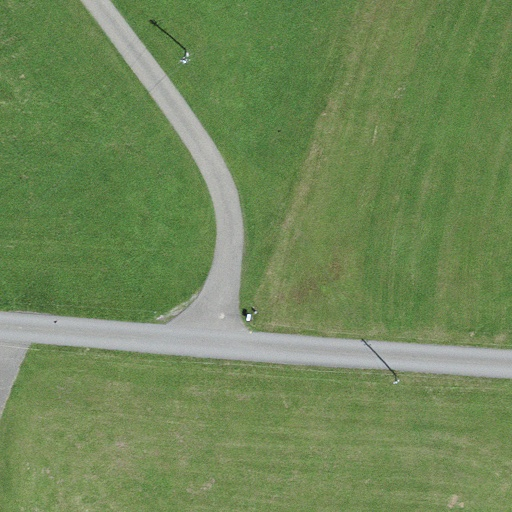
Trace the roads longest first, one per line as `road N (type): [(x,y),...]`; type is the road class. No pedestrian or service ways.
road 1 (unclassified): [(0,317),(511,356)]
road 2 (track): [(100,0),(163,80),(223,196),(233,247),(213,334)]
